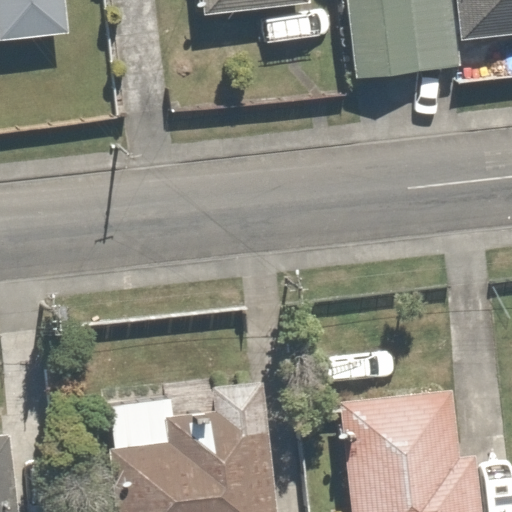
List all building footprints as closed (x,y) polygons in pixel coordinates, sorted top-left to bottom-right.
[(0,0),(0,54),(61,48),(54,0),(0,0)] [(301,31),(297,0),(190,0),(195,43),(301,31)] [(511,0),(450,0),(455,49),(511,42),(511,0)] [(432,7),(339,15),(345,90),(438,83),(432,7)] [(254,511),(251,410),(182,412),(184,463),(89,466),(90,511),(254,511)] [(444,412),(323,411),(322,511),(459,511),(460,466),(444,466),(444,412)]
